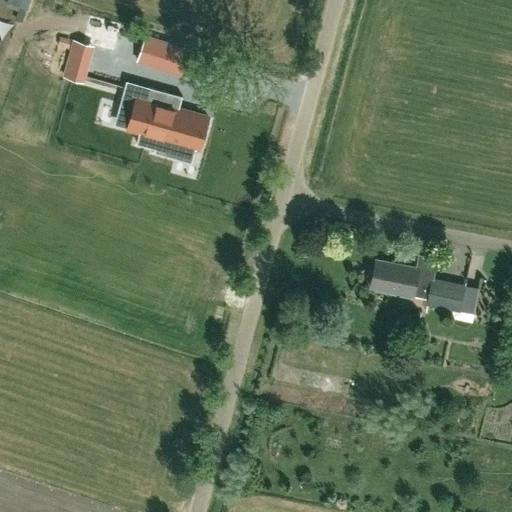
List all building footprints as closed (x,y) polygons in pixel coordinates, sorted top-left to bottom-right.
[(161,68),(169,43),(146,35),(138,60),(161,68)] [(82,80),(92,45),(74,40),(64,75),(82,80)] [(208,117),(179,108),(182,95),(126,80),(120,105),(133,108),(129,124),(141,127),(136,143),(155,148),(154,151),(175,157),(180,142),(200,148),(208,117)] [(161,172),(164,156),(129,151),(126,167),(161,172)] [(370,286),(413,295),(413,294),(427,296),(426,302),(453,307),(452,316),(471,320),(477,288),(433,279),(437,258),(418,254),(416,267),(376,258),(370,286)]
